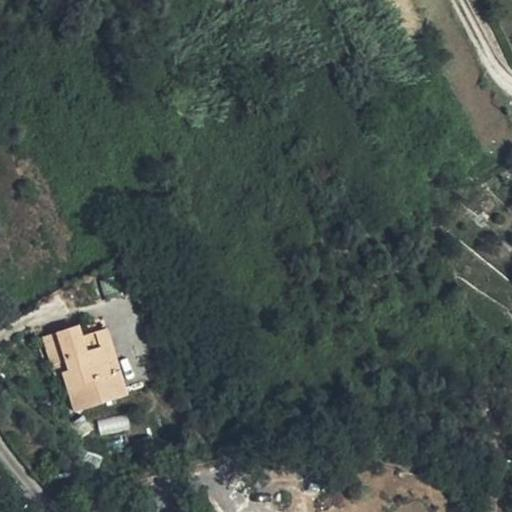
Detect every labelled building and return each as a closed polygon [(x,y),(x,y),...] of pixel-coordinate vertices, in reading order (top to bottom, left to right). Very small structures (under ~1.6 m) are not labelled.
[(72,408),(102,397),(96,380),(80,331),(74,333),(71,322),(51,329),(63,367),(59,369),(60,371),(72,408)] [(104,369),(113,366),(114,366),(100,323),(90,327),(104,369)] [(96,380),(102,397),(120,391),(113,366),(104,369),(90,327),(80,331),(96,380)] [(51,374),(60,371),(59,369),(63,367),(51,329),(38,333),(51,374)] [(79,433),(92,425),(79,411),(67,422),(79,433)]
